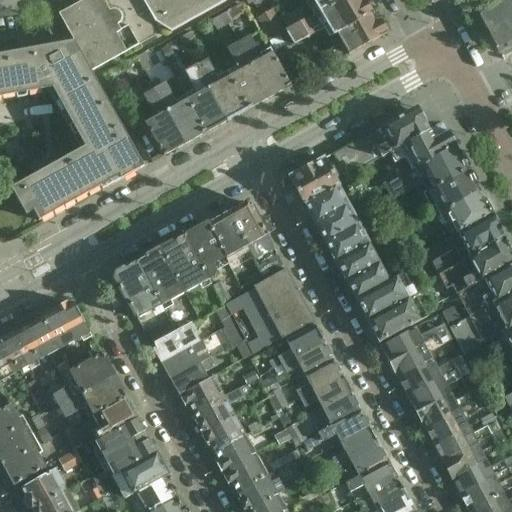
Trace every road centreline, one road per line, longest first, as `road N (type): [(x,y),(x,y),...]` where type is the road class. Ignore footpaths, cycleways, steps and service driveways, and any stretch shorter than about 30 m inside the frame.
road 1 (residential): [(258,167),(446,511)]
road 2 (residential): [(218,511),(78,263)]
road 3 (tertiary): [(258,167),(457,57)]
road 4 (tertiary): [(423,44),(242,139)]
road 5 (tertiary): [(78,263),(258,167)]
road 6 (tertiary): [(242,139),(66,241)]
